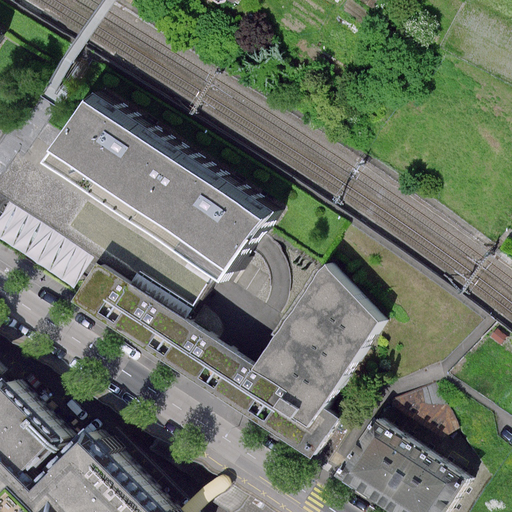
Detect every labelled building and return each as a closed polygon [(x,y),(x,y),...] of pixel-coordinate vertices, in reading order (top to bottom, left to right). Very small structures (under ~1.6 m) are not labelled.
[(0,73),(14,53),(0,43),(0,73)] [(286,215),(102,98),(61,163),(244,281),(286,215)] [(21,194),(0,223),(0,227),(78,283),(101,251),(21,194)] [(332,257),(270,361),(332,403),(386,311),(332,257)] [(270,361),(114,260),(89,297),(329,451),(352,416),(332,403),(270,361)] [(21,365),(0,343),(0,511),(205,511),(111,417),(92,434),(37,377),(21,365)] [(391,417),(351,475),(405,511),(448,511),(475,473),(391,417)]
